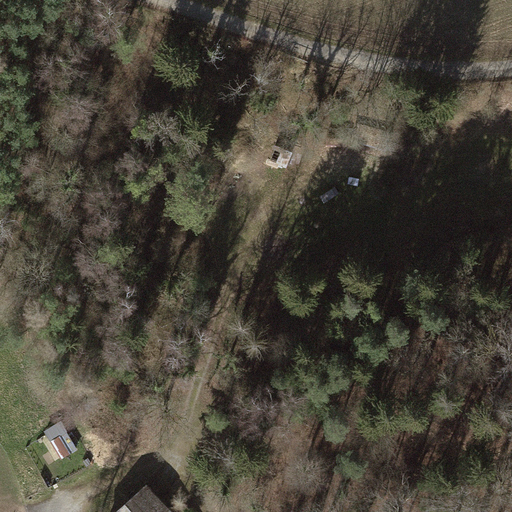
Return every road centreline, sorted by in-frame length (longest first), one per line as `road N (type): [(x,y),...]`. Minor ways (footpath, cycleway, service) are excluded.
road 1 (track): [(172,0),(368,59),(511,63)]
road 2 (track): [(61,511),(202,425),(218,321),(230,297)]
